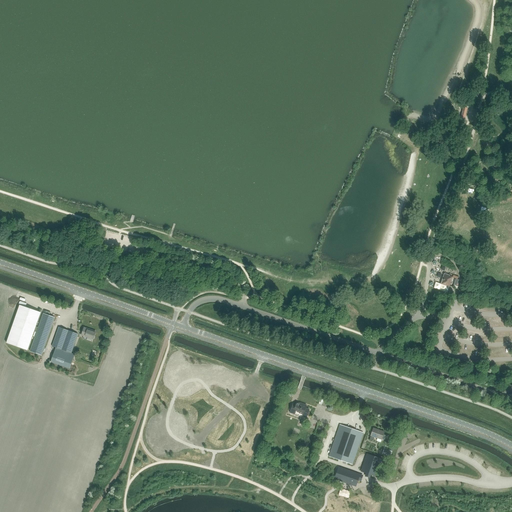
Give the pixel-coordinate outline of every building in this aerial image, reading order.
[(447,293),(452,277),(444,274),(441,284),(435,282),(433,288),(447,293)] [(37,322),(41,313),(20,305),(19,306),(6,343),(27,351),(29,346),(31,341),(32,336),(35,337),(30,352),(41,356),(43,352),(44,352),(46,349),(44,348),(55,318),(43,314),(38,328),(35,327),(37,322)] [(54,352),(51,362),(69,369),(75,355),(71,353),(78,334),(59,327),(52,347),(56,348),(54,352)] [(84,328),(81,335),(84,336),(83,338),(86,339),(87,337),(93,339),(96,332),(84,328)] [(295,405),(292,404),(291,408),(290,408),(288,413),(294,415),(295,411),(303,414),(303,413),(304,413),(305,413),(306,413),(307,413),(308,412),(308,411),(308,410),(308,409),(308,408),(307,408),(307,407),(306,407),(305,407),(306,405),(299,403),(299,404),(295,403),(295,405)] [(340,425),(329,456),(338,459),(352,464),(358,448),(363,433),(340,425)] [(382,439),(384,439),(385,439),(385,437),(385,435),(383,435),(383,434),(384,432),(373,428),(370,436),(371,436),(369,439),(372,440),(374,437),(381,439),(382,439)] [(367,455),(362,471),(367,473),(366,476),(369,477),(370,474),(375,476),(381,459),(367,455)] [(339,468),(335,479),(355,485),(358,479),(360,480),(362,476),(339,468)]
